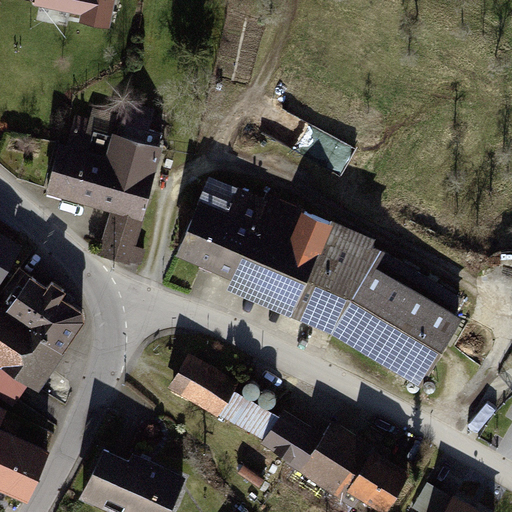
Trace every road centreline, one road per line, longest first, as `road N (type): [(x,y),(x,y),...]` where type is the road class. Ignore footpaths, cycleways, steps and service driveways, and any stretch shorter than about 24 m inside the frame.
road 1 (track): [(445,437),(506,343),(506,321),(489,293),(284,179),(233,164),(197,168),(174,193),(148,302)]
road 2 (residential): [(511,477),(245,337),(148,302),(101,296)]
road 3 (tertiary): [(101,296),(99,370),(68,452),(33,511)]
road 4 (tertiary): [(0,193),(81,261),(101,296)]
